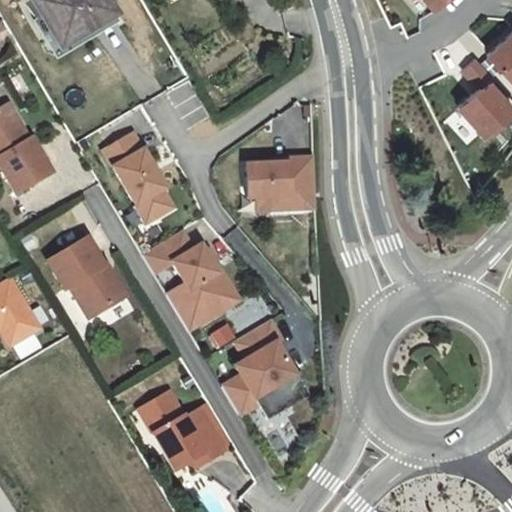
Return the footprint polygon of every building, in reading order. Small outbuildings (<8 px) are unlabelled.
[(33,0),(28,3),(49,39),(55,35),(61,45),(113,15),(114,14),(105,0),(33,0)] [(422,0),(431,10),(442,0),(422,0)] [(55,35),(49,39),(59,56),(117,21),(113,15),(61,45),(55,35)] [(511,31),(486,56),(511,85),(511,84),(511,31)] [(474,59),(461,70),(477,88),(456,108),(482,136),(511,109),(487,83),(492,79),(474,59)] [(20,133),(23,132),(7,104),(0,108),(0,168),(15,194),(51,173),(30,138),(28,140),(25,141),(20,133)] [(131,133),(102,150),(134,204),(144,199),(154,217),(171,206),(160,189),(163,187),(131,133)] [(270,163),(244,164),(245,197),(255,197),(269,196),(269,209),(313,208),(311,157),(285,158),(285,163),(270,163)] [(269,196),(255,197),(256,210),(269,209),(269,196)] [(144,199),(134,204),(145,222),(154,217),(144,199)] [(180,230),(140,253),(152,273),(171,262),(183,282),(164,294),(186,330),(218,311),(208,295),(223,285),(203,251),(198,244),(191,249),(180,230)] [(64,289),(69,286),(88,318),(123,297),(112,277),(107,280),(100,268),(102,266),(86,239),(48,262),(64,289)] [(206,249),(203,251),(223,285),(208,295),(218,311),(237,299),(206,249)] [(8,277),(0,281),(0,330),(8,345),(37,328),(8,277)] [(267,320),(233,340),(244,359),(234,365),(239,374),(220,386),(237,415),(257,404),(253,397),(292,374),(273,343),(279,339),(267,320)] [(225,327),(212,335),(219,346),(232,338),(225,327)] [(162,429),(152,434),(174,471),(189,462),(204,453),(208,460),(223,451),(222,448),(231,443),(208,404),(183,418),(168,393),(148,405),(162,429)] [(162,429),(148,405),(138,410),(152,434),(162,429)] [(204,453),(189,462),(193,469),(208,460),(204,453)]
